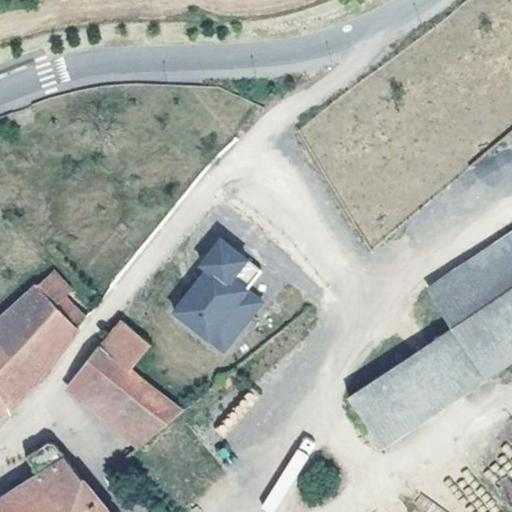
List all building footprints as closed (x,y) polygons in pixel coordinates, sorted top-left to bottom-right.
[(371,99),(351,116),(362,129),(382,111),(371,99)] [(511,363),(511,231),(426,289),(451,327),(348,398),(383,449),(511,363)] [(206,268),(173,310),(223,350),(262,301),(246,289),(261,270),(221,238),(200,264),(206,268)] [(0,417),(12,411),(79,328),(58,305),(69,295),(73,292),(54,272),(0,317),(0,417)] [(89,317),(69,295),(58,305),(79,328),(89,317)] [(151,344),(122,322),(100,349),(130,370),(151,344)] [(130,370),(100,349),(66,391),(135,449),(184,409),(130,370)] [(234,368),(220,380),(227,389),(240,378),(234,368)] [(0,511),(105,511),(52,446),(47,446),(29,458),(41,476),(0,503),(0,511)]
